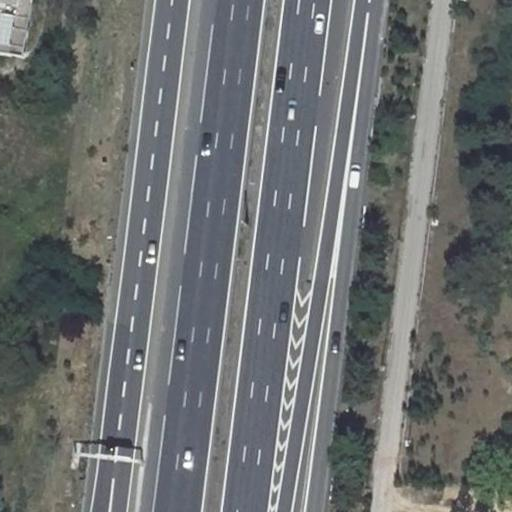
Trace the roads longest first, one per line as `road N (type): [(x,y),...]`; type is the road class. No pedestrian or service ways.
road 1 (trunk): [(237,0),(170,511)]
road 2 (trunk): [(242,511),(307,0)]
road 3 (trunk): [(283,511),(367,13)]
road 4 (secondary): [(312,511),(367,13)]
road 5 (secondary): [(172,0),(126,372)]
road 6 (secondary): [(126,372),(100,511)]
road 7 (trunk): [(126,372),(120,511)]
